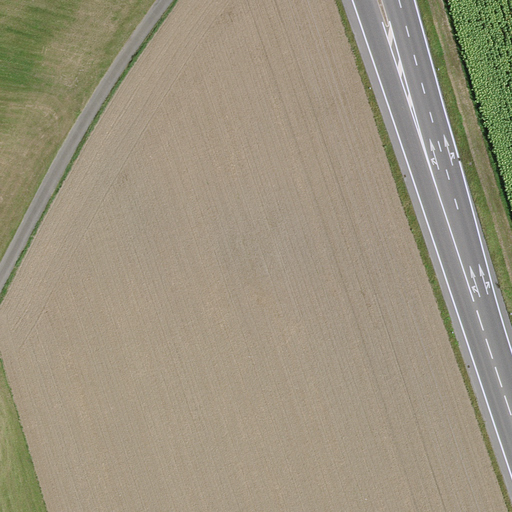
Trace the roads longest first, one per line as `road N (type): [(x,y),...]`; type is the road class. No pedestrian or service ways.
road 1 (primary): [(425,151),(511,415)]
road 2 (primary): [(365,0),(425,151)]
road 3 (primary): [(425,151),(399,0)]
